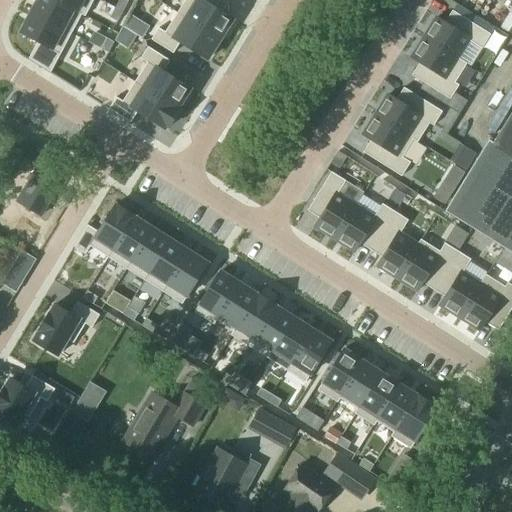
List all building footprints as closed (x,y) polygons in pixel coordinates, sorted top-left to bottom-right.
[(36,0),(30,13),(62,30),(72,11),(72,10),(52,0),(36,0)] [(52,0),(72,10),(72,11),(75,12),(76,12),(82,0),(52,0)] [(124,0),(118,0),(115,8),(122,12),(127,2),(124,0)] [(175,0),(169,10),(203,31),(216,11),(198,0),(175,0)] [(115,8),(109,19),(116,23),(122,12),(115,8)] [(142,20),(135,31),(157,45),(164,34),(191,52),(203,31),(169,10),(157,29),(142,20)] [(435,19),(422,39),(457,60),(469,41),(481,49),(489,36),(451,11),(443,24),(435,19)] [(30,13),(19,34),(35,42),(36,43),(51,51),(51,50),(62,30),(30,13)] [(100,36),(94,47),(101,51),(107,40),(100,36)] [(132,39),(124,50),(139,60),(127,79),(161,101),(174,80),(147,63),(153,53),(132,39)] [(422,39),(410,59),(418,64),(410,76),(449,100),(457,87),(445,79),(457,60),(422,39)] [(36,43),(28,59),(49,73),(59,54),(51,50),(51,51),(36,43)] [(100,89),(92,102),(114,115),(121,104),(136,113),(148,121),(150,118),(152,120),(162,103),(160,101),(161,101),(127,79),(114,98),(100,89)] [(387,96),(374,116),(408,137),(420,119),(432,126),(441,113),(402,89),(395,101),(387,96)] [(475,161),(445,211),(511,252),(511,112),(492,145),(482,161),(480,161),(477,159),(475,161)] [(374,116),(361,136),(369,141),(362,153),(400,177),(409,164),(396,156),(408,137),(374,116)] [(338,168),(344,158),(337,154),(331,164),(338,168)] [(59,178),(35,164),(17,196),(40,210),(59,178)] [(330,173),(306,211),(318,219),(313,227),(333,240),(355,205),(336,193),(344,181),(330,173)] [(434,196),(445,202),(451,192),(441,185),(434,196)] [(398,205),(404,195),(395,189),(389,199),(398,205)] [(406,205),(410,199),(405,196),(401,202),(406,205)] [(355,205),(333,240),(353,252),(359,244),(370,251),(394,213),(381,205),(374,217),(355,205)] [(91,217),(77,239),(88,246),(93,238),(112,250),(132,218),(133,218),(115,207),(113,206),(102,224),(91,217)] [(394,213),(370,251),(381,258),(376,266),(396,279),(417,245),(399,233),(406,221),(394,213)] [(132,218),(112,250),(130,262),(151,230),(132,218)] [(151,230),(130,262),(149,273),(169,241),(151,230)] [(169,241),(149,273),(167,285),(187,253),(169,241)] [(417,245),(396,279),(416,292),(421,284),(432,291),(456,252),(444,244),(436,257),(417,245)] [(511,272),(511,255),(504,251),(496,262),(511,272)] [(456,252),(432,291),(443,298),(438,306),(458,318),(480,284),(461,272),(469,260),(456,252)] [(187,253),(167,285),(186,297),(206,265),(187,253)] [(219,272),(198,305),(217,317),(238,284),(219,272)] [(238,284),(217,317),(236,328),(256,296),(238,284)] [(480,284),(458,318),(479,331),(484,323),(495,330),(511,302),(511,287),(507,284),(499,296),(480,284)] [(86,292),(82,299),(92,305),(96,298),(86,292)] [(256,296),(236,328),(254,340),(274,308),(274,307),(257,296),(256,296)] [(122,315),(126,309),(130,303),(123,299),(116,311),(122,315)] [(37,332),(31,342),(55,356),(77,320),(90,328),(98,315),(76,302),(68,314),(53,305),(48,314),(47,314),(37,332)] [(274,308),(254,340),(272,351),(292,319),(274,308)] [(126,309),(122,315),(132,322),(136,315),(126,309)] [(292,319),(272,351),(290,363),(311,331),(292,319)] [(145,320),(141,327),(151,333),(155,326),(145,320)] [(179,349),(187,337),(189,332),(180,326),(169,344),(179,349)] [(311,331),(290,363),(309,375),(330,343),(311,331)] [(196,351),(192,357),(202,364),(206,357),(196,351)] [(342,351),(322,383),(341,395),(361,363),(342,351)] [(361,363),(341,395),(356,405),(359,406),(379,374),(362,363),(361,363)] [(219,372),(215,379),(223,384),(225,385),(229,378),(219,372)] [(379,374),(359,406),(377,418),(398,386),(379,374)] [(0,424),(11,431),(32,395),(45,402),(53,390),(31,376),(24,388),(9,379),(3,389),(0,392),(0,424)] [(229,378),(225,385),(235,391),(240,384),(229,378)] [(150,394),(121,442),(150,460),(176,417),(191,426),(211,394),(189,381),(173,408),(150,394)] [(398,386),(377,418),(395,429),(416,397),(398,386)] [(259,389),(255,396),(266,402),(270,395),(259,389)] [(270,395),(266,402),(276,408),(280,401),(270,395)] [(416,397),(395,429),(414,442),(435,409),(433,408),(416,397)] [(259,407),(247,428),(264,438),(276,417),(259,407)] [(294,419),(303,425),(310,414),(300,408),(294,419)] [(329,431),(325,438),(335,444),(339,437),(329,431)] [(339,437),(335,444),(345,451),(349,444),(339,437)] [(194,489),(191,495),(220,511),(221,511),(230,496),(239,501),(240,501),(258,467),(246,460),(249,456),(233,447),(228,456),(217,449),(202,476),(194,489)] [(336,455),(324,473),(344,487),(350,478),(367,489),(373,480),(336,455)] [(362,460),(358,466),(368,473),(372,466),(362,460)] [(288,495),(277,511),(308,511),(310,510),(313,511),(317,511),(334,488),(300,465),(282,491),(288,495)] [(384,482),(394,489),(400,480),(390,473),(384,482)]
